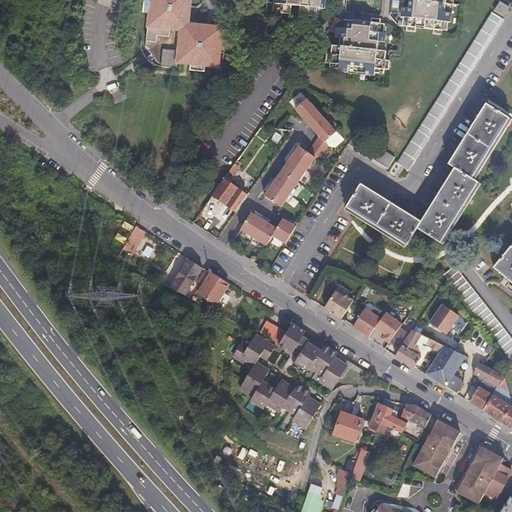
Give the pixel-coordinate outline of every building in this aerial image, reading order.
[(144,0),(144,11),(149,11),(146,46),(161,64),(165,65),(177,66),(177,62),(190,63),(190,69),(201,70),(205,70),(206,64),(219,65),(223,33),(223,26),(190,21),(191,0),(144,0)] [(266,3),(266,4),(266,12),(290,14),(291,6),(299,7),(299,15),(308,16),(308,21),(317,21),(317,17),(321,17),(321,9),(324,9),(325,0),(273,0),(273,3),(266,3)] [(445,22),(449,22),(450,0),(413,0),(414,0),(407,0),(402,0),(400,18),(402,18),(402,26),(405,26),(405,30),(414,31),(414,28),(432,29),(431,33),(441,34),(441,30),(445,30),(445,22)] [(508,7),(499,1),(494,10),(502,15),(508,7)] [(408,168),(502,19),(491,13),(396,161),(408,168)] [(337,68),(337,71),(373,75),(373,72),(383,73),(383,69),(388,69),(389,61),(385,60),(385,51),(382,51),(384,33),(382,33),(382,25),(379,24),(379,19),(370,18),(369,22),(342,20),(342,29),(335,29),(334,37),(341,38),(341,47),(330,46),(329,54),(325,54),(324,63),(328,64),(328,67),(337,68)] [(316,135),(305,150),(297,146),(263,195),(280,206),(314,156),(317,158),(325,145),(322,141),(333,131),(304,99),(293,108),(316,135)] [(474,179),(509,122),(511,118),(485,102),(470,126),(448,162),(454,167),(421,218),(362,181),(346,207),(405,245),(416,227),(442,243),(480,183),(474,179)] [(357,130),(350,140),(350,141),(389,165),(395,154),(357,130)] [(278,144),(283,136),(277,132),(272,140),(278,144)] [(235,188),(222,178),(210,194),(234,211),(245,195),(235,188)] [(237,185),(235,188),(245,195),(247,192),(237,185)] [(250,212),(239,229),(246,234),(258,242),(265,245),(272,236),(284,243),(294,225),(282,217),(274,228),(250,212)] [(258,242),(246,234),(244,236),(256,245),(258,242)] [(511,243),(494,265),(511,281),(511,243)] [(188,258),(170,288),(183,295),(201,266),(188,258)] [(511,339),(455,263),(448,268),(507,347),(511,342),(511,339)] [(209,271),(197,292),(214,303),(227,283),(209,271)] [(334,291),(323,308),(332,314),(334,312),(341,317),(352,301),(347,297),(345,299),(334,291)] [(446,335),(458,316),(438,303),(426,322),(446,335)] [(363,308),(350,327),(357,331),(358,330),(362,325),(371,329),(378,318),(363,308)] [(385,343),(388,337),(400,323),(383,311),(378,318),(371,329),(381,334),(378,338),(385,343)] [(290,323),(286,330),(267,320),(258,335),(277,346),(278,343),(289,350),(281,365),(327,394),(349,360),(290,323)] [(367,335),(371,329),(362,325),(358,330),(367,335)] [(412,328),(403,343),(423,355),(430,343),(433,338),(412,328)] [(255,334),(247,346),(241,342),(232,355),(251,367),(238,388),(252,396),(250,400),(263,408),(266,403),(279,411),(283,406),(295,414),(292,419),(305,427),(320,404),(307,395),(310,391),(297,383),(294,387),(281,379),(275,388),(262,380),(268,370),(255,361),(260,354),(266,358),(274,346),(255,334)] [(382,347),(395,356),(403,344),(388,337),(385,343),(382,347)] [(433,338),(430,343),(441,349),(444,344),(433,338)] [(395,356),(415,368),(423,355),(403,343),(403,344),(395,356)] [(441,349),(425,374),(445,387),(452,377),(465,355),(444,344),(441,349)] [(478,361),(473,373),(482,379),(496,386),(504,375),(478,361)] [(511,408),(506,384),(504,375),(496,386),(492,396),(511,408)] [(462,384),(452,377),(445,387),(456,394),(462,384)] [(468,401),(510,428),(511,424),(511,408),(492,396),(477,387),(468,401)] [(387,423),(400,430),(405,421),(398,417),(396,413),(377,401),(368,424),(369,426),(377,430),(380,429),(383,424),(387,423)] [(399,411),(424,426),(431,414),(416,405),(404,402),(399,411)] [(363,416),(345,409),(337,431),(355,438),(363,416)] [(439,419),(413,466),(414,467),(416,465),(435,479),(444,462),(441,460),(447,449),(451,451),(461,433),(439,419)] [(412,423),(405,433),(413,439),(415,440),(422,429),(412,423)] [(352,474),(359,477),(369,449),(362,447),(357,457),(352,474)] [(476,468),(470,479),(466,477),(457,493),(479,503),(485,493),(500,465),(503,459),(485,447),(483,450),(481,449),(472,465),(476,468)] [(350,460),(347,468),(352,470),(356,457),(353,455),(350,460)] [(500,465),(485,493),(496,499),(511,471),(500,465)] [(340,473),(341,478),(348,481),(349,480),(352,470),(347,468),(342,467),(340,473)] [(341,478),(337,490),(339,491),(344,492),(348,481),(341,478)] [(312,481),(303,507),(315,511),(317,511),(323,496),(321,495),(323,485),(312,481)] [(240,499),(257,509),(264,497),(246,488),(240,499)] [(339,491),(334,505),(336,506),(338,507),(344,492),(339,491)] [(257,509),(263,511),(282,511),(285,507),(280,504),(279,505),(264,497),(257,509)] [(511,511),(511,500),(509,499),(500,511),(511,511)]
